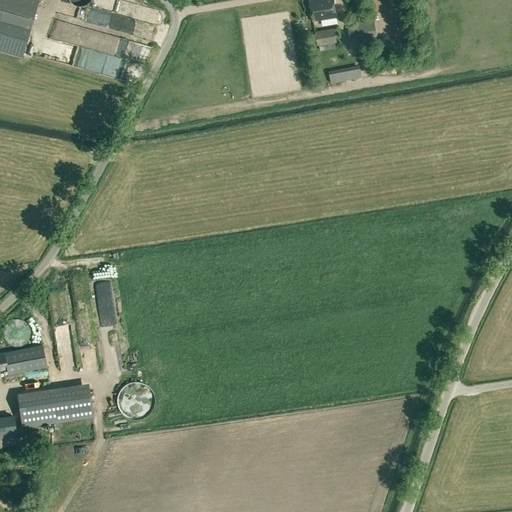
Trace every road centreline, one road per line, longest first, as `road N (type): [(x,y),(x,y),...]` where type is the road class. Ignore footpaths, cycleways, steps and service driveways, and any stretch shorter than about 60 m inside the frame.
road 1 (unclassified): [(0,310),(57,246),(163,54),(175,20),(166,0)]
road 2 (unclassified): [(404,511),(467,334),(511,249)]
